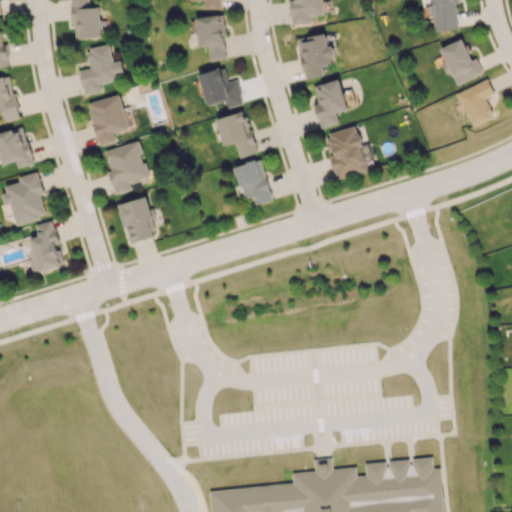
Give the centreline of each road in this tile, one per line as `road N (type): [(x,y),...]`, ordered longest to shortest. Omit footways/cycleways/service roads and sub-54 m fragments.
road 1 (residential): [(511,159),(457,186),(0,327)]
road 2 (residential): [(38,0),(60,121),(109,291)]
road 3 (residential): [(260,0),(265,50),(318,225)]
